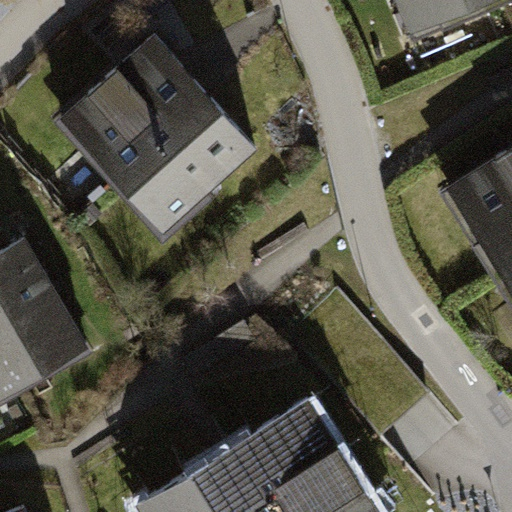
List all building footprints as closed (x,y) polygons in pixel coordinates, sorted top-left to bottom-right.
[(392,0),(408,39),(508,0),(392,0)] [(151,31),(58,116),(160,229),(254,144),(151,31)] [(511,144),(442,191),(511,295),(511,144)] [(24,235),(0,248),(0,397),(92,350),(24,235)] [(217,450),(135,499),(143,511),(377,511),(307,396),(217,450)] [(23,511),(20,503),(0,510),(0,511),(23,511)]
